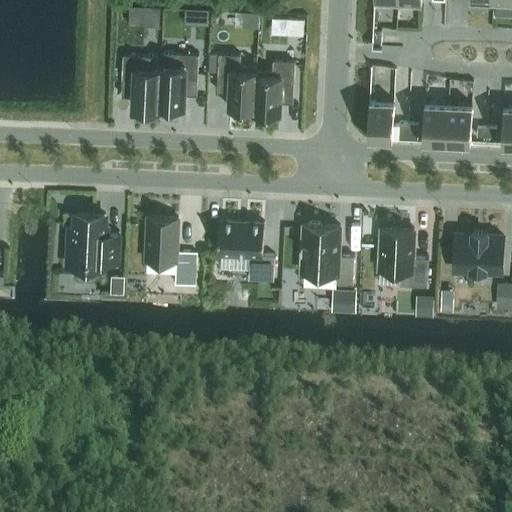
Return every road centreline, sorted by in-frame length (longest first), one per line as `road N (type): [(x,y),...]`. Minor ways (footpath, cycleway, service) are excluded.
road 1 (residential): [(0,135),(335,153)]
road 2 (residential): [(333,193),(0,177)]
road 3 (residential): [(511,201),(333,193)]
road 4 (residential): [(335,153),(511,160)]
